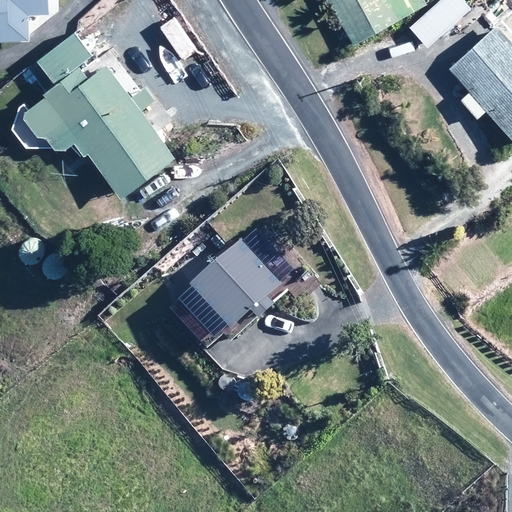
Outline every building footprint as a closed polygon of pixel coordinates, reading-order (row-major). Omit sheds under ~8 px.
[(0,0),(0,39),(28,39),(27,13),(48,13),(47,0),(0,0)] [(423,0),(327,0),(352,43),(425,3),(423,0)] [(452,0),(440,0),(417,23),(432,39),(462,10),(452,0)] [(511,0),(494,0),(481,11),(493,24),(511,7),(511,0)] [(511,42),(495,23),(447,67),(468,89),(458,98),(475,116),(483,109),(511,140),(511,42)] [(173,155),(105,64),(88,76),(79,64),(42,92),(119,196),(173,155)] [(18,167),(0,180),(0,184),(35,230),(55,214),(18,167)] [(198,284),(177,303),(213,343),(228,329),(230,331),(282,283),(265,264),(256,272),(232,246),(195,280),(198,284)] [(259,419),(229,443),(248,467),(278,443),(259,419)] [(232,479),(238,473),(219,452),(190,478),(208,497),(217,489),(229,502),(242,490),(232,479)]
